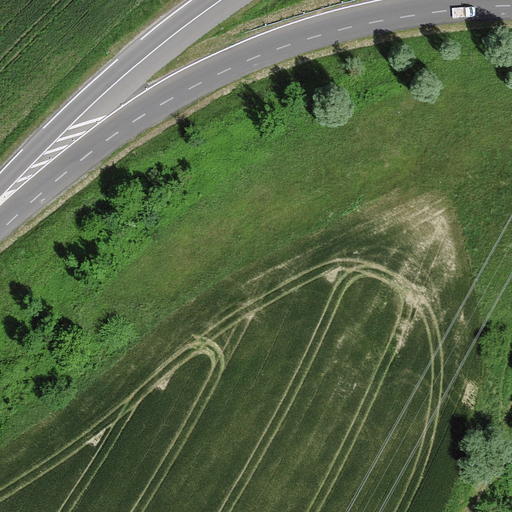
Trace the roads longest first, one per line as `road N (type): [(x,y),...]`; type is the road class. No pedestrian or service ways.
road 1 (trunk): [(0,214),(104,135),(247,56),(374,15),(490,0)]
road 2 (trunk): [(218,0),(108,87),(0,196)]
